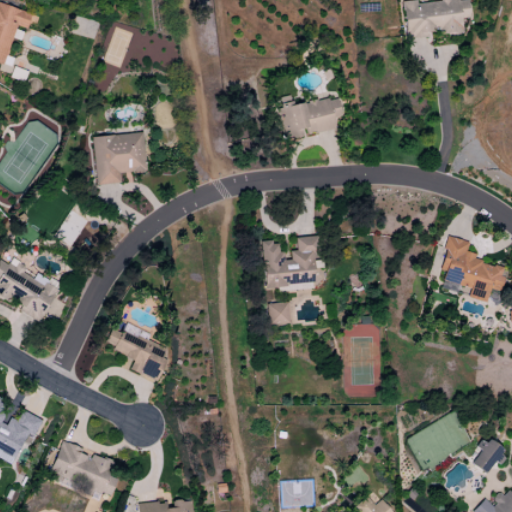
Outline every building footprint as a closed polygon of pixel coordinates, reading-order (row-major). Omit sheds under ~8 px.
[(399,1),(403,38),(434,35),(460,33),(458,18),(467,17),(465,0),(455,0),(448,1),(447,0),(437,0),(438,2),(413,4),(413,0),(399,1)] [(29,13),(0,4),(0,64),(1,65),(9,38),(18,40),(21,30),(23,31),(29,13)] [(279,139),(301,136),(301,134),(333,129),(331,118),(339,116),(335,97),(273,107),(279,139)] [(89,137),(92,185),(116,183),(116,174),(143,172),(140,133),(89,137)] [(260,290),(312,287),(310,252),(314,252),(314,237),(292,238),(293,251),(286,251),(287,260),(281,260),(280,252),(276,252),(275,242),(258,243),(260,290)] [(503,267),(471,261),(473,253),(463,252),(465,241),(443,237),(437,269),(442,270),(439,286),(466,291),(465,299),(484,302),(486,289),(499,292),(503,267)] [(54,291),(21,273),(24,267),(9,258),(5,265),(0,262),(0,300),(6,304),(9,300),(18,306),(15,311),(36,323),(54,291)] [(264,304),(265,325),(286,324),(285,303),(264,304)] [(126,371),(155,382),(163,360),(159,358),(163,348),(108,327),(100,346),(131,358),(126,371)] [(0,459),(10,464),(24,433),(31,437),(38,420),(18,411),(13,421),(1,415),(6,403),(0,399),(0,459)] [(467,463),(483,475),(500,454),(480,438),(467,454),(472,457),(467,463)] [(45,477),(89,493),(90,491),(108,497),(114,480),(104,476),(109,462),(88,455),(87,458),(79,456),(81,449),(57,441),(45,477)] [(511,511),(511,485),(500,497),(495,492),(486,501),(482,498),(468,511),(511,511)] [(388,511),(377,500),(371,506),(363,496),(350,508),(353,511),(388,511)] [(188,511),(188,501),(134,504),(134,511),(188,511)]
